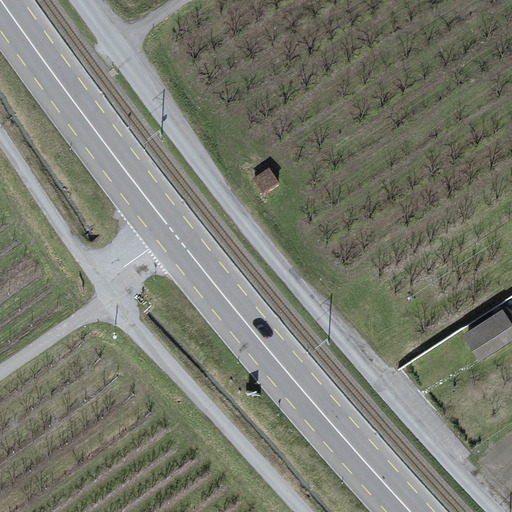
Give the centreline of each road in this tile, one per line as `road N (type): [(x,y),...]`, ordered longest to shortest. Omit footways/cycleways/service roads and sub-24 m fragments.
road 1 (unclassified): [(493,511),(283,272),(116,50)]
road 2 (primary): [(174,231),(411,511)]
road 3 (unclassified): [(307,511),(110,296)]
road 4 (primary): [(1,0),(174,231)]
road 5 (unclassified): [(101,281),(0,133)]
road 6 (unclassified): [(0,374),(110,296)]
